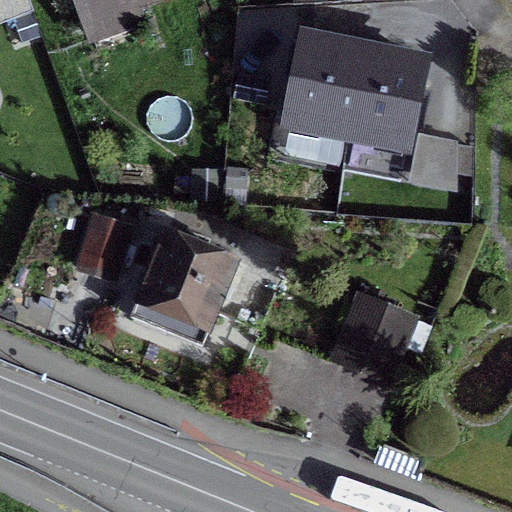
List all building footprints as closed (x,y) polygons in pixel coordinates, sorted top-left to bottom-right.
[(147,0),(72,0),(81,24),(147,0)] [(418,70),(389,64),(334,52),(303,45),(286,125),(378,145),(379,140),(402,145),(418,70)] [(162,238),(128,321),(198,350),(232,266),(162,238)] [(357,300),(330,365),(385,387),(412,323),(357,300)] [(418,477),(380,462),(374,478),(412,493),(418,477)]
